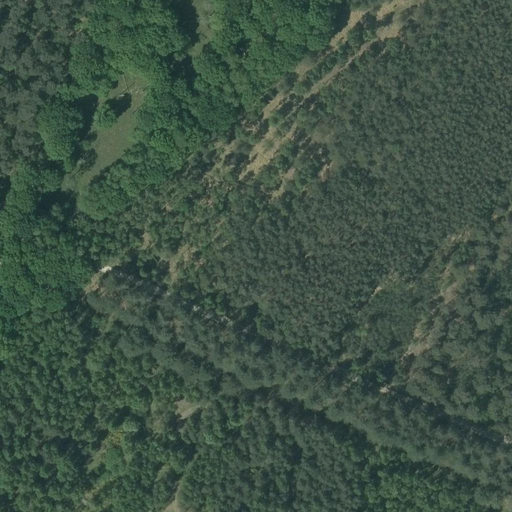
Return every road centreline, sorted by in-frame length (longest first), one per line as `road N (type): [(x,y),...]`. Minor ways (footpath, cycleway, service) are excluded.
road 1 (track): [(424,0),(296,99),(295,166),(284,180),(240,187),(193,165),(174,165),(57,250)]
road 2 (track): [(57,250),(511,441)]
road 3 (track): [(105,0),(10,229)]
